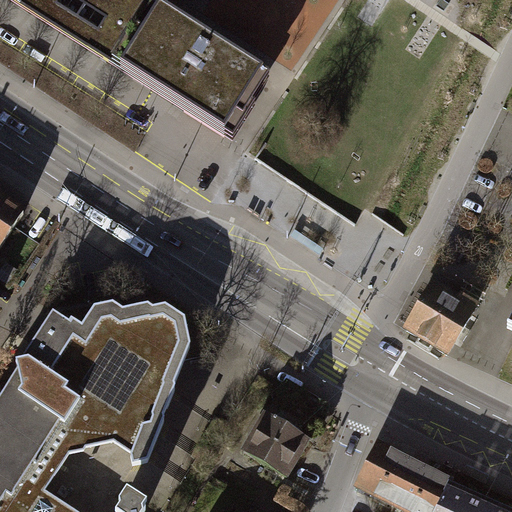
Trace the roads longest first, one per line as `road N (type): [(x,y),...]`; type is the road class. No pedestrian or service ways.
road 1 (primary): [(362,364),(0,126)]
road 2 (residential): [(362,364),(511,57)]
road 3 (residential): [(379,373),(326,511)]
road 4 (primary): [(511,439),(379,373)]
